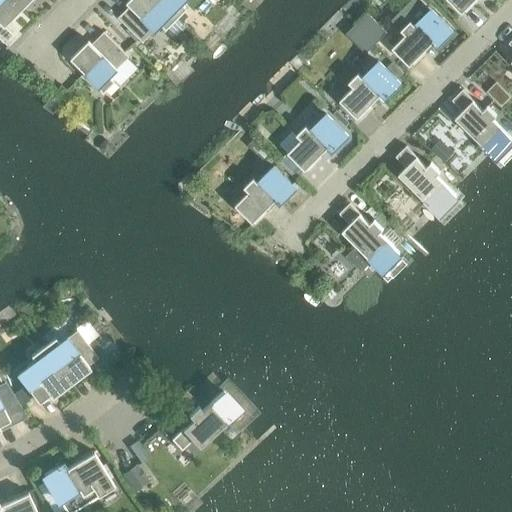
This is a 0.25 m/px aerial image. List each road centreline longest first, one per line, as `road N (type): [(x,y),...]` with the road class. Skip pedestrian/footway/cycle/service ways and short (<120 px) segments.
road 1 (residential): [(276,223),(289,226),(511,7)]
road 2 (residential): [(0,468),(132,378)]
